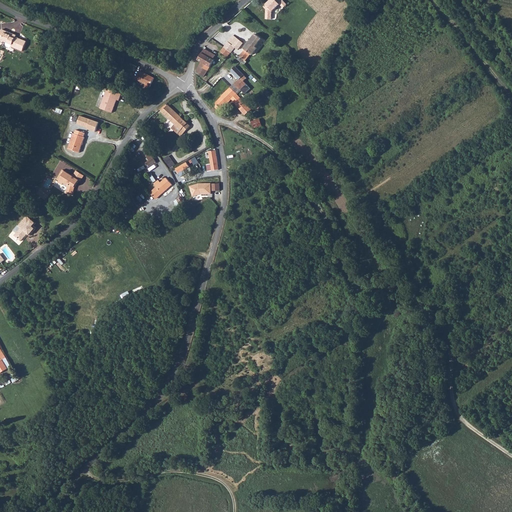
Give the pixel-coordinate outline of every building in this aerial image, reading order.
[(267,0),(264,4),(270,11),(282,0),(267,0)] [(0,30),(0,39),(7,42),(12,45),(12,47),(23,51),(27,42),(16,37),(16,35),(2,29),(1,31),(0,30)] [(244,49),(245,50),(240,56),(238,59),(244,65),(247,62),(245,61),(251,54),(252,55),(257,48),(256,47),(262,39),(255,34),(244,49)] [(243,43),(233,35),(227,43),(224,47),(231,53),(232,51),(235,48),(238,50),(243,43)] [(227,57),(231,53),(224,47),(220,52),(222,53),(227,57)] [(204,49),(202,53),(213,60),(215,55),(204,49)] [(204,77),(214,60),(213,60),(202,53),(197,60),(201,62),(197,70),(196,73),(204,77)] [(230,87),(237,94),(241,90),(247,84),(244,81),(247,78),(244,75),(236,66),(231,71),(239,79),(230,87)] [(155,78),(140,71),(137,78),(136,77),(135,79),(145,84),(143,88),(148,90),(155,78)] [(237,94),(230,87),(221,96),(221,97),(215,103),(213,101),(210,104),(213,107),(215,107),(217,109),(218,111),(221,109),(227,102),(227,103),(232,99),(246,115),(252,110),(249,106),(251,104),(247,100),(244,103),(237,94)] [(103,99),(100,108),(112,113),(117,100),(119,101),(121,94),(107,89),(105,95),(107,96),(105,100),(103,99)] [(162,111),(162,112),(185,132),(190,126),(171,108),(170,108),(166,104),(160,109),(162,111)] [(99,122),(80,116),(77,124),(88,128),(87,129),(96,132),(99,122)] [(259,119),(251,122),(253,128),(262,127),(259,119)] [(73,133),(68,149),(79,153),(85,137),(84,137),(85,133),(76,130),(74,134),(73,133)] [(217,156),(216,150),(209,151),(210,158),(209,158),(209,160),(211,160),(212,171),(219,170),(217,160),(217,156)] [(145,163),(148,168),(157,163),(151,153),(146,156),(149,161),(145,163)] [(169,155),(163,160),(170,169),(176,165),(169,155)] [(187,162),(175,169),(180,177),(186,173),(184,170),(189,167),(187,162)] [(73,195),(75,187),(79,180),(73,176),(63,170),(60,174),(62,175),(58,182),(62,185),(63,184),(68,187),(66,193),(73,195)] [(79,180),(81,181),(84,176),(77,171),(73,176),(79,180)] [(157,187),(162,194),(174,185),(166,178),(161,183),(159,180),(154,184),(157,187)] [(199,183),(190,186),(193,196),(201,194),(211,194),(211,184),(199,183)] [(157,187),(151,193),(156,199),(162,194),(157,187)] [(182,198),(175,200),(178,207),(184,205),(182,198)] [(36,229),(33,227),(34,226),(36,223),(32,219),(31,220),(27,216),(19,226),(21,228),(14,235),(21,241),(26,235),(25,235),(27,233),(28,234),(30,236),(36,229)] [(8,369),(12,366),(6,358),(2,360),(8,369)]
